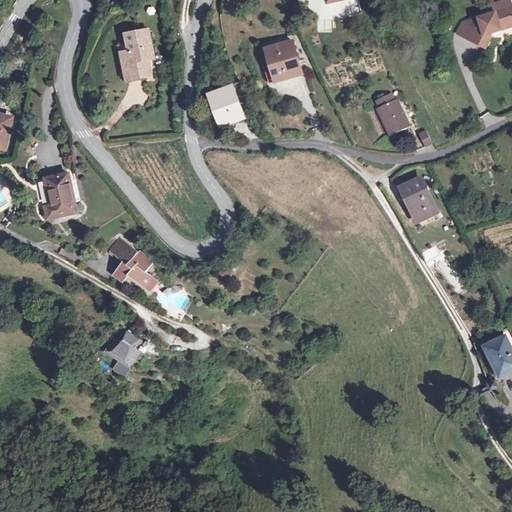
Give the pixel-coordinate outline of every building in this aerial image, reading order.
[(511,6),(509,0),(508,0),(490,6),(493,14),(496,13),(495,11),(511,6)] [(511,6),(495,11),(496,13),(493,14),(464,23),(459,34),(485,48),(490,38),(489,34),(501,30),(500,25),(507,23),(508,28),(511,26),(511,6)] [(154,58),(148,31),(127,35),(130,52),(123,54),(128,79),(151,75),(150,65),(147,66),(146,60),(154,58)] [(292,42),(268,49),(274,68),(278,81),(302,74),(292,42)] [(278,81),(274,68),(267,70),(270,83),(278,81)] [(232,88),(212,95),(223,123),(242,116),(232,88)] [(395,100),(391,94),(377,101),(380,107),(378,109),(391,136),(410,127),(397,100),(395,100)] [(11,119),(0,116),(0,146),(5,148),(11,119)] [(426,131),(419,134),(426,147),(432,143),(426,131)] [(69,174),(47,179),(53,206),(47,208),(49,219),(78,212),(75,200),(74,201),(70,187),(71,186),(69,174)] [(439,212),(421,179),(403,189),(421,222),(439,212)] [(154,263),(120,238),(110,251),(124,262),(115,274),(125,282),(129,276),(144,288),(145,287),(152,278),(153,277),(147,272),(154,263)] [(426,251),(430,261),(441,257),(437,247),(426,251)] [(157,282),(152,278),(145,287),(150,291),(157,282)] [(185,314),(171,306),(166,315),(180,322),(185,314)] [(511,349),(506,336),(485,346),(501,376),(511,371),(509,368),(511,365),(511,349)] [(143,348),(126,337),(117,351),(113,348),(107,357),(132,372),(142,357),(136,354),(137,352),(139,353),(143,348)]
